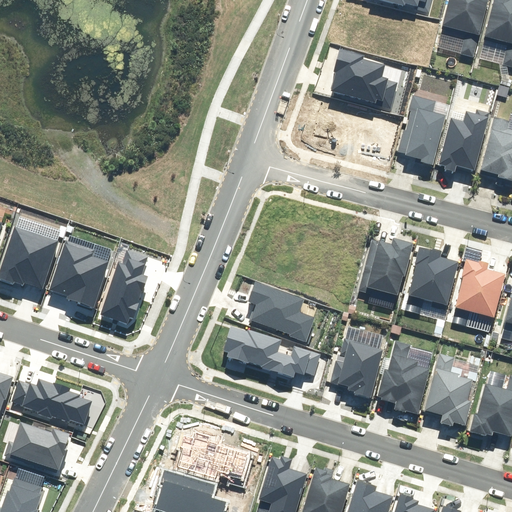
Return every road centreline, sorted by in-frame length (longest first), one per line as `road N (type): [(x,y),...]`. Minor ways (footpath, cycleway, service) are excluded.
road 1 (residential): [(511,487),(144,373)]
road 2 (residential): [(511,232),(251,164)]
road 3 (residential): [(144,373),(251,164)]
road 4 (residential): [(251,164),(310,0)]
road 5 (residential): [(78,511),(144,373)]
road 6 (residential): [(144,373),(0,322)]
